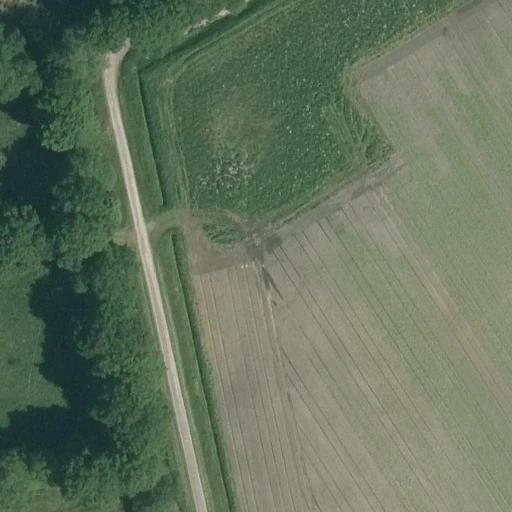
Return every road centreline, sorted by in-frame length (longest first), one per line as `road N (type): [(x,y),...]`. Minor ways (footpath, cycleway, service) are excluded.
road 1 (unclassified): [(203,511),(122,152)]
road 2 (track): [(203,0),(107,57),(122,152)]
